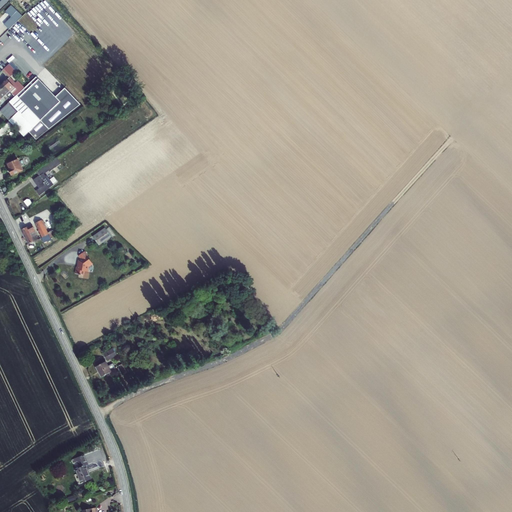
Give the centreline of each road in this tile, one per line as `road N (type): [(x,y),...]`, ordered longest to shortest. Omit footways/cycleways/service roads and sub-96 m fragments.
road 1 (track): [(97,412),(283,326),(452,137)]
road 2 (secondary): [(0,205),(114,451),(128,511)]
